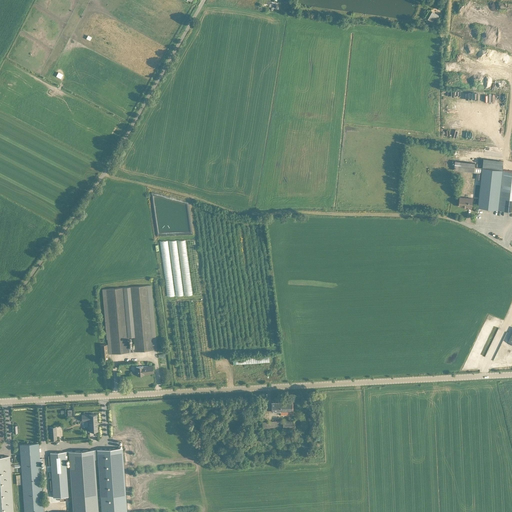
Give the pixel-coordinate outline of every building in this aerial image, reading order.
[(439,15),(432,11),(427,19),(434,23),(439,15)] [(484,174),(480,206),(511,209),(511,174),(502,174),(503,165),(485,163),(484,168),(473,166),(472,173),(484,174)] [(458,207),(471,208),(471,198),(458,197),(458,207)] [(107,292),(113,356),(155,352),(149,288),(133,290),(138,345),(130,345),(125,290),(107,292)] [(107,347),(99,347),(101,361),(108,361),(107,347)] [(500,354),(497,365),(503,367),(506,355),(500,354)] [(132,375),(152,374),(152,364),(131,365),(132,375)] [(281,416),(294,415),(294,401),(271,402),(272,413),(281,413),(281,416)] [(98,413),(81,413),(81,421),(89,421),(89,432),(98,431),(98,413)] [(295,420),(262,422),(262,429),(296,427),(295,420)] [(43,511),(39,442),(21,444),(25,511),(43,511)] [(128,511),(124,446),(49,452),(50,468),(70,466),(72,511),(128,511)] [(0,456),(0,511),(13,511),(10,456),(0,456)]
